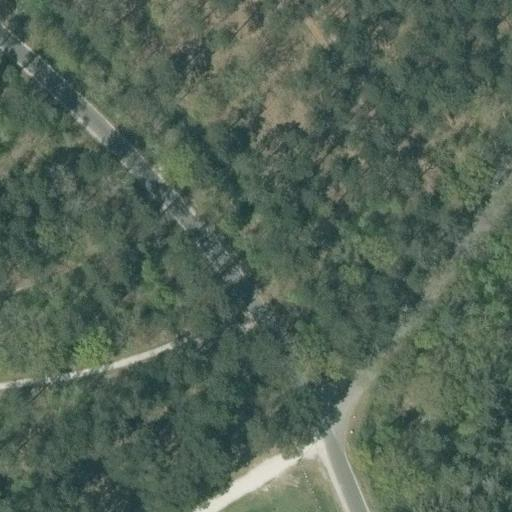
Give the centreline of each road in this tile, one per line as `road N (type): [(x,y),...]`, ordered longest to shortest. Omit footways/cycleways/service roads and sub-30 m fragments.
road 1 (unclassified): [(316,413),(261,318),(173,206),(0,38)]
road 2 (unclassified): [(316,413),(341,401),(511,175)]
